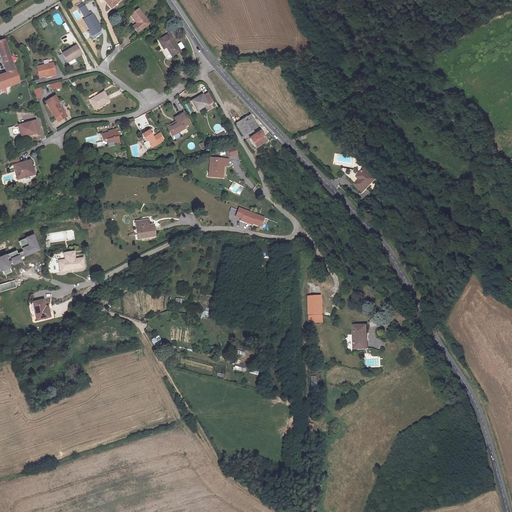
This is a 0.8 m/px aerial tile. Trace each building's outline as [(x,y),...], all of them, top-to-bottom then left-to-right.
[(86,6),(79,10),(83,16),(81,17),(88,28),(89,27),(92,32),(93,31),(95,34),(100,31),(98,28),(99,28),(96,23),(97,23),(90,12),(89,12),(86,6)] [(139,8),(130,15),(137,23),(132,27),(137,33),(150,22),(139,8)] [(170,35),(159,41),(165,50),(167,48),(173,57),(181,52),(170,35)] [(0,51),(8,74),(0,76),(0,88),(1,91),(21,84),(5,40),(0,41),(0,51)] [(77,46),(63,54),(69,64),(82,56),(77,46)] [(53,63),(36,68),(39,78),(56,73),(53,63)] [(52,91),(62,87),(61,82),(50,85),(52,91)] [(40,88),(34,90),(37,99),(43,97),(40,88)] [(105,92),(91,100),(96,109),(110,101),(105,92)] [(208,93),(204,95),(210,105),(214,103),(208,93)] [(210,105),(204,95),(193,101),(199,111),(210,105)] [(57,96),(47,102),(60,122),(69,117),(66,113),(67,112),(57,96)] [(181,128),(190,123),(187,117),(185,118),(182,114),(175,119),(177,121),(169,126),(174,135),(175,138),(177,139),(181,136),(182,134),(181,132),(183,131),(181,128)] [(251,114),(238,123),(245,135),(248,133),(251,137),(256,133),(254,130),(259,126),(251,114)] [(36,121),(19,125),(23,138),(39,133),(36,121)] [(109,132),(101,134),(104,145),(109,144),(109,146),(116,144),(115,142),(120,141),(117,128),(108,131),(109,132)] [(150,130),(143,134),(147,140),(146,141),(149,148),(153,146),(154,147),(164,141),(160,134),(154,137),(150,130)] [(260,131),(256,133),(251,137),(250,138),(256,148),(267,141),(260,131)] [(239,149),(228,152),(229,156),(233,155),(234,158),(241,156),(239,149)] [(231,161),(214,159),(213,172),(214,172),(214,178),(224,178),(225,171),(227,171),(227,166),(231,166),(231,161)] [(30,167),(33,166),(31,160),(14,165),(18,179),(32,175),(30,167)] [(365,169),(357,176),(359,179),(353,185),(361,194),(375,180),(365,169)] [(263,218),(238,209),(235,217),(240,219),(240,221),(246,223),(252,225),(252,223),(260,226),(263,218)] [(137,224),(140,242),(158,239),(156,230),(152,231),(150,221),(137,224)] [(15,265),(22,262),(20,258),(40,250),(34,235),(18,241),(22,251),(18,253),(17,251),(0,257),(0,267),(1,271),(2,270),(5,276),(13,272),(10,265),(12,264),(15,265)] [(64,252),(66,262),(59,263),(61,271),(70,269),(70,268),(77,267),(77,268),(85,267),(83,257),(75,258),(74,251),(64,252)] [(0,292),(17,288),(15,281),(0,285),(0,292)] [(307,297),(308,323),(322,323),(320,296),(307,297)] [(44,299),(33,302),(37,320),(51,317),(49,308),(45,309),(45,307),(46,307),(44,299)] [(353,326),(353,348),(366,348),(366,325),(353,326)] [(159,337),(153,340),(156,346),(162,342),(159,337)]
